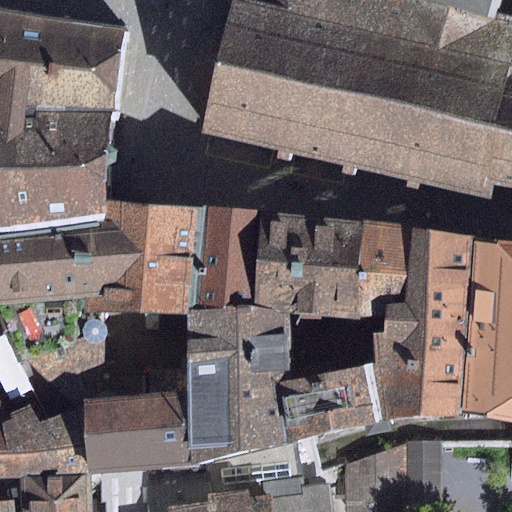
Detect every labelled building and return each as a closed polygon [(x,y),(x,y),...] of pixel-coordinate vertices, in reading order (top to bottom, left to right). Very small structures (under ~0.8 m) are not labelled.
[(421,184),(491,199),(495,185),(511,188),(511,21),(502,20),(507,0),(240,0),(231,6),(226,26),(216,30),(207,35),(198,45),(194,55),(191,66),(191,79),(194,89),(200,98),(211,104),(205,133),(279,151),(278,159),(290,162),(292,154),(344,166),(343,174),(355,176),(356,169),(409,181),(408,188),(419,191),(421,184)] [(0,104),(116,110),(125,32),(0,11),(0,104)] [(105,202),(116,110),(0,104),(0,233),(104,221),(105,202)] [(186,315),(197,210),(141,205),(105,202),(104,221),(103,298),(86,299),(86,312),(105,313),(129,314),(186,315)] [(251,315),(259,213),(197,210),(186,315),(251,315)] [(344,320),(359,320),(368,224),(352,222),(259,213),(251,315),(288,316),(344,320)] [(103,298),(104,221),(0,233),(0,303),(86,299),(103,298)] [(411,229),(368,224),(359,320),(384,321),(403,323),(411,229)] [(462,416),(473,239),(411,229),(403,323),(384,321),(383,333),(369,335),(370,365),(379,426),(462,416)] [(462,416),(511,423),(511,242),(473,239),(462,416)] [(277,383),(291,380),(290,367),(288,316),(251,315),(186,315),(186,362),(186,370),(186,383),(190,467),(285,445),(277,383)] [(99,364),(103,332),(27,362),(65,399),(76,410),(84,406),(95,404),(97,389),(98,375),(99,364)] [(370,365),(291,380),(277,383),(285,445),(318,438),(379,426),(370,365)] [(95,404),(84,406),(88,476),(100,475),(190,467),(186,383),(186,370),(125,374),(98,375),(97,389),(95,404)] [(88,476),(84,406),(76,410),(40,423),(29,405),(5,414),(0,403),(0,495),(50,500),(90,497),(88,476)] [(190,467),(100,475),(100,511),(168,511),(167,508),(270,495),(269,480),(303,475),(304,486),(330,483),(322,454),(318,438),(285,445),(190,467)] [(404,446),(342,467),(345,511),(405,511),(404,446)] [(438,447),(409,448),(411,510),(440,510),(438,447)] [(270,495),(271,511),(333,511),(330,483),(304,486),(303,475),(269,480),(270,495)] [(50,511),(50,500),(0,495),(0,511),(50,511)] [(168,511),(271,511),(270,495),(167,508),(168,511)] [(92,511),(90,497),(50,500),(50,511),(92,511)]
